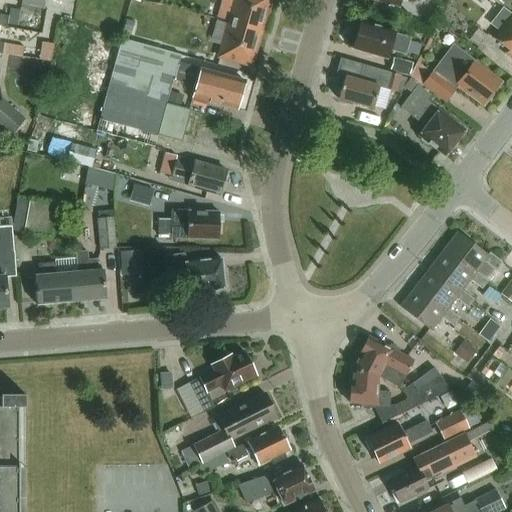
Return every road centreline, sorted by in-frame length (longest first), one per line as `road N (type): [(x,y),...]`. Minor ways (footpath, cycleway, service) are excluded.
road 1 (residential): [(297,316),(268,213),(324,0)]
road 2 (residential): [(0,341),(297,316)]
road 3 (residential): [(297,316),(331,312),(369,292),(456,180)]
road 4 (residential): [(369,511),(317,400),(297,316)]
